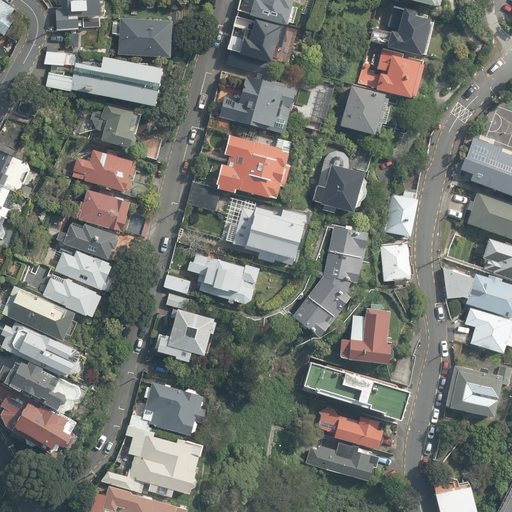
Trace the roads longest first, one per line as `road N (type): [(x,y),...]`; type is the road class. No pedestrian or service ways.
road 1 (residential): [(45,511),(102,454),(126,402),(219,0)]
road 2 (residential): [(422,511),(414,450),(435,334),(423,256),(426,215),(455,121),(511,62)]
road 3 (residential): [(0,114),(39,30),(35,13),(19,0)]
